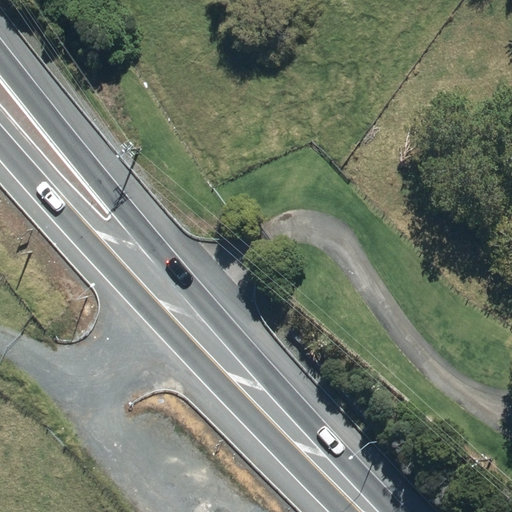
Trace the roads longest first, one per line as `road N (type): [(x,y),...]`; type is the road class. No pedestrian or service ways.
road 1 (track): [(182,299),(272,231),(312,225),(350,251),(417,353),(473,399),(511,412)]
road 2 (trunk): [(0,49),(182,299)]
road 3 (trunk): [(182,299),(391,511)]
road 4 (trunk): [(182,299),(71,206),(0,123)]
